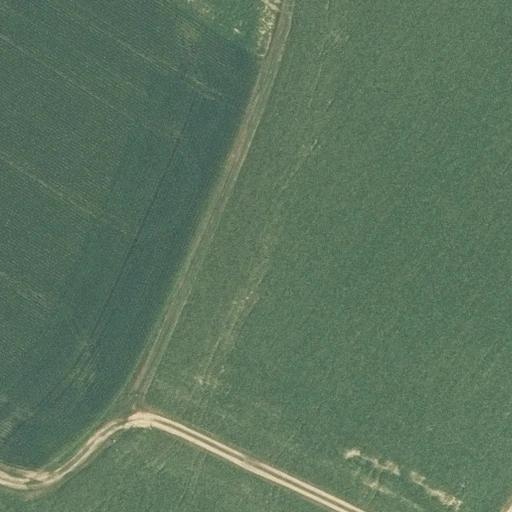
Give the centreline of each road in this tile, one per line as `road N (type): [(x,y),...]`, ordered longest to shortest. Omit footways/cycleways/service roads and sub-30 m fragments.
road 1 (track): [(117,422),(225,202),(290,0)]
road 2 (track): [(117,422),(156,421),(343,511)]
road 3 (track): [(0,478),(45,485),(117,422)]
